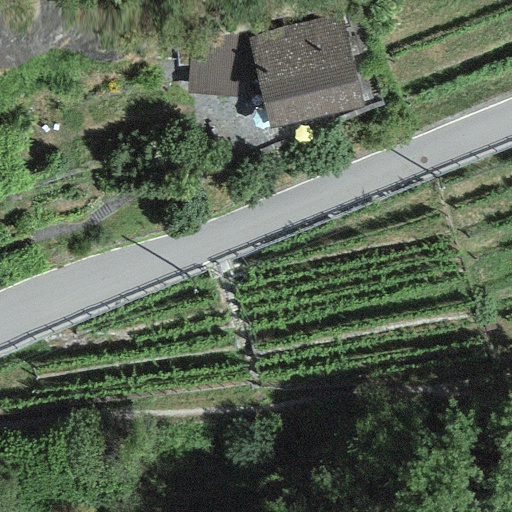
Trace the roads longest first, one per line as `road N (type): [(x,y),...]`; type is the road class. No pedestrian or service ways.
road 1 (residential): [(0,317),(511,116)]
road 2 (track): [(511,356),(0,418)]
